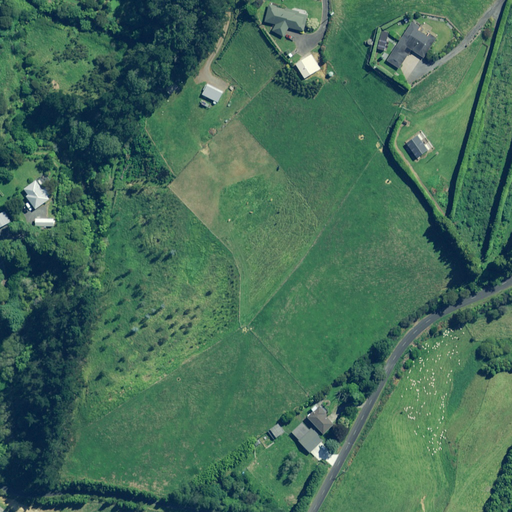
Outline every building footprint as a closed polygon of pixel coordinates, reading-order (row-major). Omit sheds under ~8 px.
[(308,16),(271,4),(266,21),(277,25),(273,31),(284,36),(290,28),(303,32),(308,16)] [(421,27),(413,22),(387,60),(399,68),(408,54),(404,52),(407,47),(424,58),(432,46),(434,47),(439,39),(427,32),(426,34),(419,30),(421,27)] [(223,92),(206,84),(202,90),(204,91),(202,95),(218,102),(223,92)] [(429,150),(418,135),(407,144),(418,159),(429,150)] [(43,191),(36,181),(25,190),(29,195),(27,197),(36,209),(49,200),(47,197),(51,195),(46,189),(43,191)] [(40,226),(40,230),(44,231),(45,226),(53,227),(54,220),(36,219),(35,226),(40,226)] [(327,415),(319,407),(308,418),(324,435),(334,425),(325,416),(327,415)] [(323,441),(311,428),(298,441),(310,453),(323,441)]
